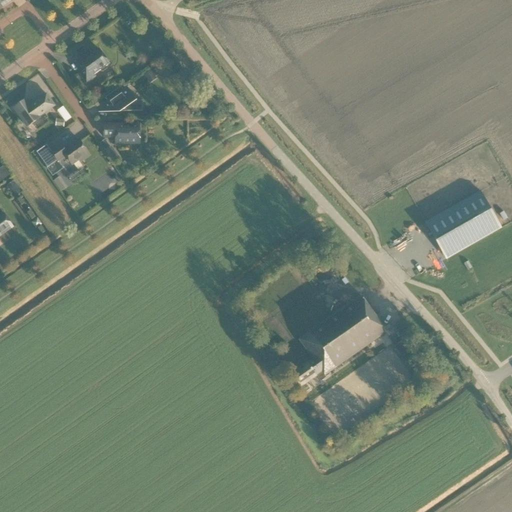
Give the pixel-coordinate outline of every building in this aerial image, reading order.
[(79,73),(86,83),(95,76),(93,74),(99,70),(100,71),(103,72),(106,69),(107,67),(105,65),(109,63),(99,50),(88,58),(87,56),(80,61),(85,69),(79,73)] [(144,74),(150,82),(157,77),(156,77),(152,70),(151,69),(144,74)] [(108,93),(120,85),(116,80),(105,88),(108,93)] [(130,111),(128,111),(128,105),(134,101),(127,90),(124,92),(121,87),(105,98),(109,103),(103,107),(107,112),(130,112),(130,111)] [(14,109),(27,127),(40,118),(39,117),(55,106),(46,94),(40,99),(41,99),(31,106),(27,99),(14,109)] [(140,143),(140,125),(103,125),(104,138),(115,137),(115,143),(130,143),(130,144),(137,144),(138,143),(140,143)] [(61,144),(51,151),(58,162),(64,157),(67,158),(72,165),(79,160),(81,162),(90,155),(79,140),(65,150),(61,144)] [(104,151),(109,147),(104,140),(99,144),(104,151)] [(113,161),(119,157),(111,146),(105,151),(113,161)] [(3,167),(0,169),(0,179),(1,181),(9,175),(3,167)] [(15,198),(22,193),(14,181),(7,186),(15,198)] [(480,192),(426,223),(446,259),(501,228),(480,192)] [(0,236),(13,227),(3,213),(0,214),(0,236)] [(32,224),(36,228),(37,228),(42,224),(37,218),(33,221),(31,222),(32,224)] [(361,295),(299,339),(312,359),(307,363),(307,362),(291,374),(300,388),(317,376),(322,372),(324,376),(387,332),(361,295)] [(406,338),(394,347),(402,357),(414,348),(406,338)]
